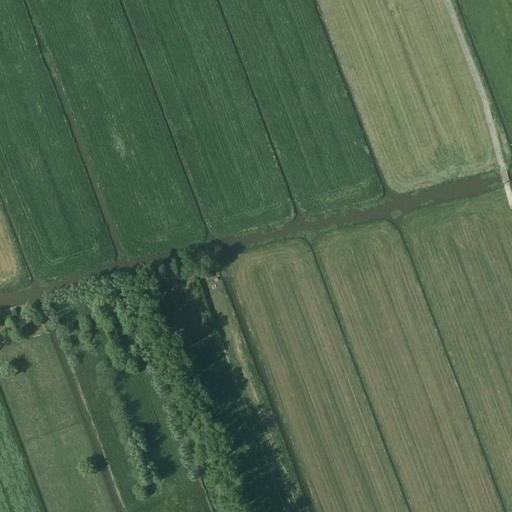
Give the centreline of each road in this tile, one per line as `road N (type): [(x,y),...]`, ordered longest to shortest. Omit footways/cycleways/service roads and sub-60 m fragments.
road 1 (track): [(507,197),(309,249)]
road 2 (track): [(506,161),(446,0)]
